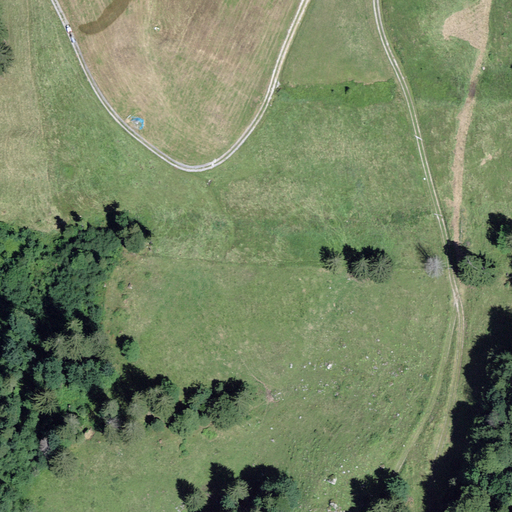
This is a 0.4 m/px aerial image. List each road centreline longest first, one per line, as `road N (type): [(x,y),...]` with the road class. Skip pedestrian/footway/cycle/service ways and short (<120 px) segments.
road 1 (track): [(376,0),(441,223),(454,307),(438,387),(374,511)]
road 2 (track): [(304,0),(256,120),(215,163),(189,168),(121,121),(91,83),(54,0)]
road 3 (track): [(454,291),(458,357),(434,452),(430,511)]
